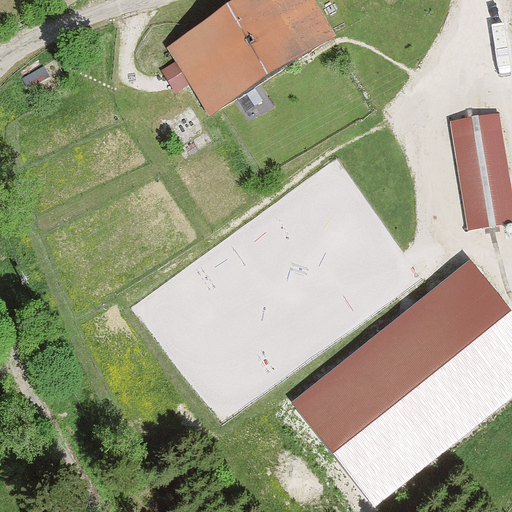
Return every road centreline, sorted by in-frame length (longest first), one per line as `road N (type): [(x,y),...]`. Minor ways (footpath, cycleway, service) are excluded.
road 1 (unclassified): [(0,331),(94,511)]
road 2 (unclassified): [(136,0),(41,33),(0,59)]
